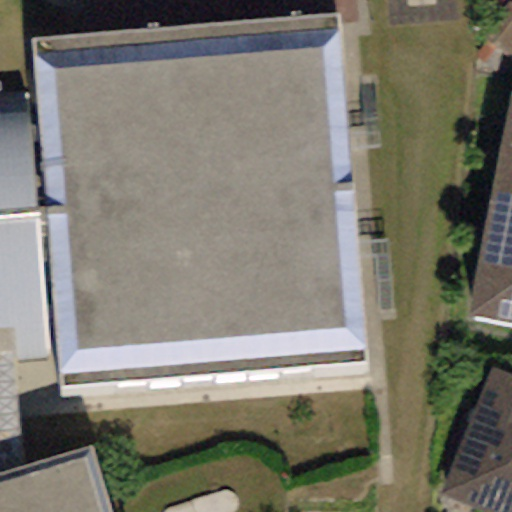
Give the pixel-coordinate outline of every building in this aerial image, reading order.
[(477,51),(511,71),(511,68),(511,0),(481,0),(469,21),(489,33),(477,51)] [(13,59),(17,117),(35,368),(37,414),(361,385),(346,42),(82,58),(13,59)] [(511,95),(508,95),(466,317),(511,325),(511,95)] [(0,370),(35,368),(17,117),(0,118),(0,370)] [(511,511),(511,377),(491,369),(440,494),(486,511),(511,511)] [(0,494),(0,511),(84,511),(71,474),(0,494)]
